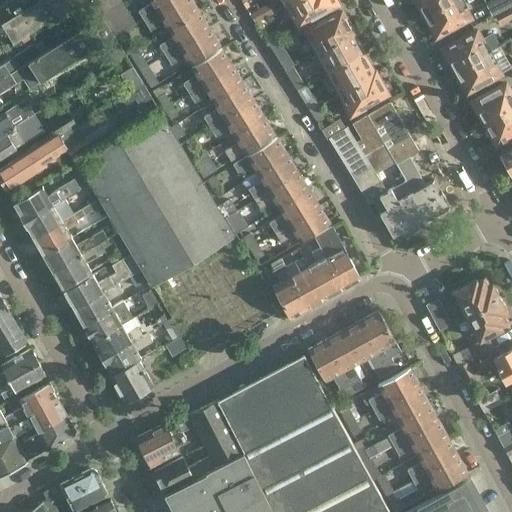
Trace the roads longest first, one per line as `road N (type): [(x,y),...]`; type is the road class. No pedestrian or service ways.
road 1 (residential): [(102,435),(394,278)]
road 2 (residential): [(394,278),(228,0)]
road 3 (residential): [(394,278),(511,503)]
road 4 (residential): [(499,221),(376,0)]
road 5 (residential): [(102,435),(0,247)]
